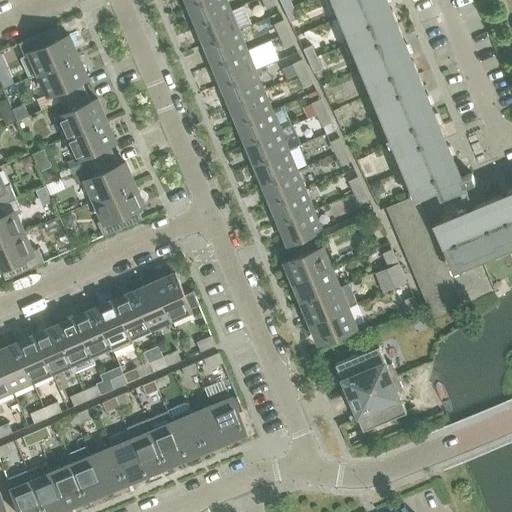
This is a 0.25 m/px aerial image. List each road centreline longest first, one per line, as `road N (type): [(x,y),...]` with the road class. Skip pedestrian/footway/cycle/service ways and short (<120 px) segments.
road 1 (residential): [(311,457),(213,217)]
road 2 (residential): [(213,217),(121,0)]
road 3 (residential): [(0,312),(213,217)]
road 4 (residential): [(311,457),(319,472),(391,472),(511,421)]
road 5 (residential): [(511,137),(495,144),(438,0)]
road 6 (residential): [(170,511),(311,457)]
